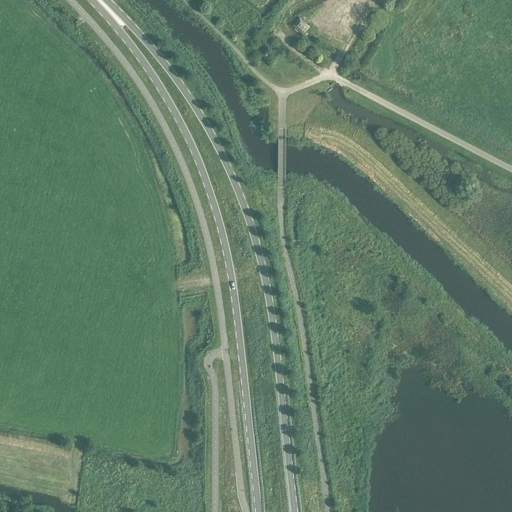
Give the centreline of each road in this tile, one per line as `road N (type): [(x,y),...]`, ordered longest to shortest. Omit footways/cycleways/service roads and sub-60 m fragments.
road 1 (primary): [(294,511),(268,293),(246,212),(190,99),(105,0)]
road 2 (primary): [(92,0),(170,104),(216,212),(231,275),(258,511)]
